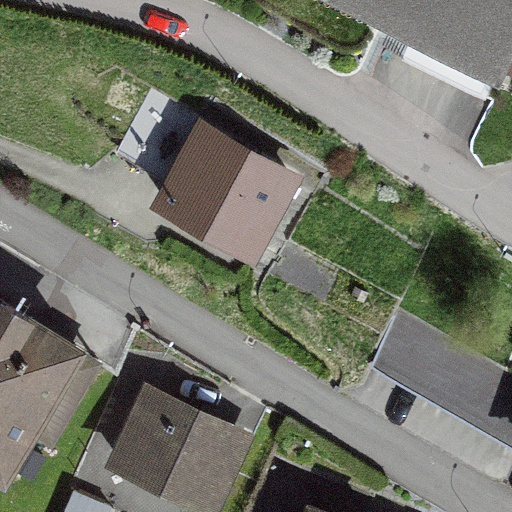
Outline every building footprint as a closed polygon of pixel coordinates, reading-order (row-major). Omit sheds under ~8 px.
[(511,0),(377,0),(421,21),(404,56),(484,96),(511,38),(511,0)] [(173,174),(161,195),(252,246),(292,176),(202,126),(205,119),(150,88),(120,144),(173,174)] [(29,422),(51,435),(79,389),(56,375),(75,344),(0,298),(0,464),(2,465),(29,422)] [(372,360),(511,440),(511,371),(399,307),(372,360)] [(150,390),(118,458),(208,501),(240,433),(150,390)] [(106,511),(110,505),(73,489),(63,511),(106,511)]
